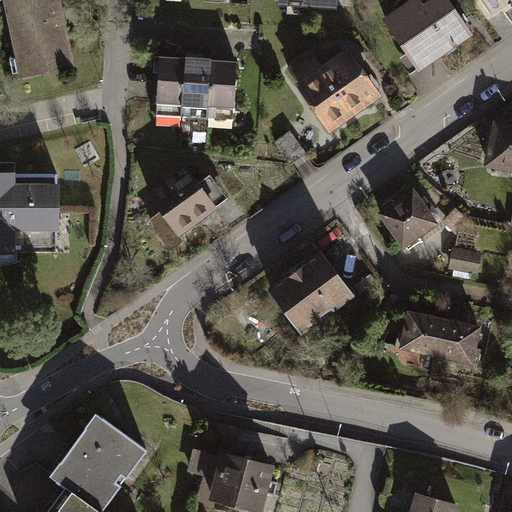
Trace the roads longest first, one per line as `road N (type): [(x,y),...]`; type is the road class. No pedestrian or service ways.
road 1 (residential): [(511,64),(197,285),(172,312),(167,339)]
road 2 (residential): [(167,339),(183,364),(218,385),(511,448)]
road 3 (residential): [(167,339),(105,361),(0,419)]
road 4 (residential): [(121,0),(114,98),(121,144)]
